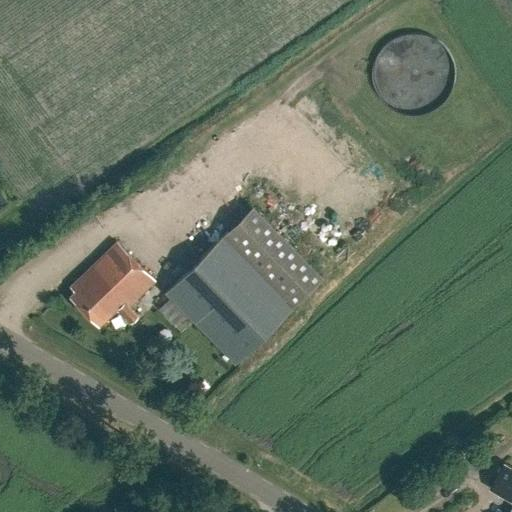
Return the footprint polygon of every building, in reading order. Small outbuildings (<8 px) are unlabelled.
[(454,68),(450,55),(442,44),(430,36),(416,33),(402,34),(390,41),(380,51),(375,64),(374,78),(378,91),(386,103),(398,110),(412,114),(426,112),(438,106),(448,95),(454,82),(454,68)] [(163,292),(234,364),(323,276),(253,204),(163,292)] [(69,297),(97,326),(116,308),(130,323),(137,317),(126,305),(153,279),(117,242),(70,287),(74,292),(69,297)] [(151,271),(161,265),(151,247),(141,253),(151,271)] [(469,451),(483,467),(502,452),(488,435),(469,451)] [(511,511),(511,468),(504,464),(491,489),(511,500),(511,509),(510,511),(511,511)]
